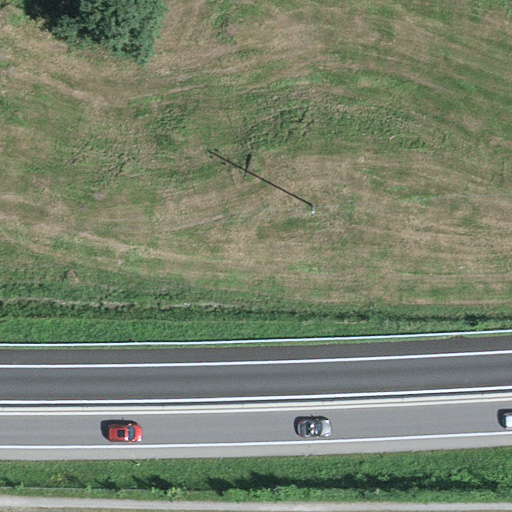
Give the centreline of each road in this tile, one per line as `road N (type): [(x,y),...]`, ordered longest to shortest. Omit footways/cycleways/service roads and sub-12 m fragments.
road 1 (primary): [(511,372),(0,388)]
road 2 (primary): [(0,430),(511,416)]
road 3 (track): [(0,505),(210,511)]
